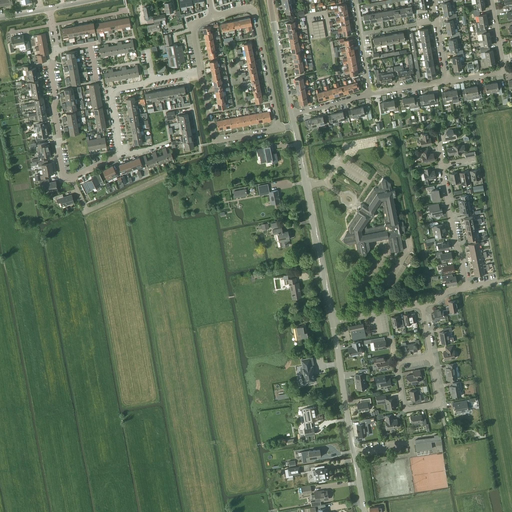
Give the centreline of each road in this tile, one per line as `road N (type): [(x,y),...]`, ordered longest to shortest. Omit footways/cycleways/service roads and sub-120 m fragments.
road 1 (unclassified): [(364,511),(332,320)]
road 2 (residential): [(71,177),(63,177),(57,147),(52,25)]
road 3 (residential): [(200,72),(110,91),(122,153)]
road 4 (unclassified): [(332,320),(305,186)]
road 5 (residential): [(277,130),(214,141),(200,72)]
road 6 (unclassified): [(429,357),(434,406),(402,408),(396,363)]
road 7 (unclassified): [(467,287),(442,165)]
road 8 (residential): [(277,130),(250,9)]
